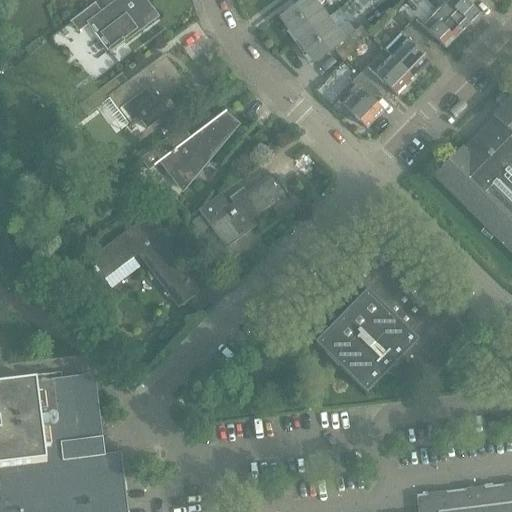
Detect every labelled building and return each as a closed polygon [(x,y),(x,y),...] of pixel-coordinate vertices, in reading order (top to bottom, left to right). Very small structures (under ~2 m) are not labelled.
[(153,0),(121,0),(102,14),(95,5),(70,23),(71,24),(73,23),(81,34),(91,26),(111,54),(158,18),(148,5),(153,0)] [(306,0),(280,20),(298,43),(334,15),(322,0),(306,0)] [(448,0),(438,10),(461,33),(479,15),(463,0),(448,0)] [(417,19),(408,28),(426,47),(434,39),(445,50),(461,33),(438,10),(423,25),(417,19)] [(334,15),(298,43),(314,64),(334,49),(344,62),(369,36),(361,27),(350,35),(334,15)] [(384,52),(390,58),(414,82),(431,64),(421,52),(426,47),(408,28),(384,52)] [(101,106),(103,105),(113,97),(133,123),(130,125),(133,128),(143,120),(150,129),(168,116),(159,105),(185,85),(171,66),(170,66),(163,58),(130,84),(122,74),(116,79),(91,97),(92,98),(93,97),(102,108),(103,107),(101,106)] [(369,68),(360,76),(378,95),(386,87),(397,98),(414,82),(390,58),(375,74),(369,68)] [(378,95),(360,76),(336,100),(366,130),(384,112),(373,101),(378,95)] [(511,97),(493,117),(495,118),(465,149),(463,148),(433,177),(511,254),(511,97)] [(162,163),(183,191),(234,130),(219,118),(192,138),(184,128),(141,160),(150,172),(162,163)] [(234,204),(230,207),(221,195),(198,212),(214,233),(215,233),(214,231),(222,225),(235,242),(255,226),(257,228),(258,227),(252,220),(286,194),(287,196),(288,195),(272,175),(249,193),(244,186),(229,198),(234,204)] [(89,263),(103,282),(139,255),(179,309),(200,293),(168,251),(172,248),(149,217),(89,263)] [(472,339),(437,304),(382,250),(337,296),(338,297),(339,296),(351,308),(316,344),(367,394),(402,358),(427,383),(426,384),(427,385),(472,339)] [(62,380),(37,383),(47,465),(0,470),(0,511),(128,511),(121,454),(64,461),(63,445),(103,440),(96,383),(87,377),(62,380)] [(0,470),(47,465),(37,383),(0,387),(0,470)] [(511,484),(474,489),(477,511),(506,511),(507,511),(511,511),(511,484)] [(477,511),(474,489),(446,493),(448,511),(477,511)] [(448,511),(446,493),(416,496),(418,511),(448,511)]
